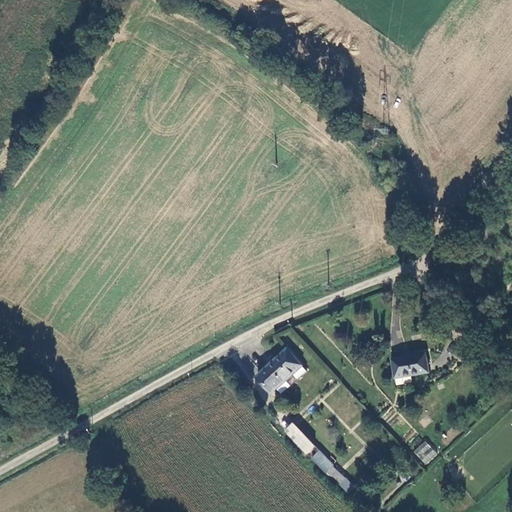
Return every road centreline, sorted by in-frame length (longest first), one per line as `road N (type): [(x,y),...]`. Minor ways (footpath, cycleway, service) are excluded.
road 1 (unclassified): [(0,468),(213,350),(416,263)]
road 2 (track): [(416,263),(511,383)]
road 3 (track): [(416,263),(511,152)]
